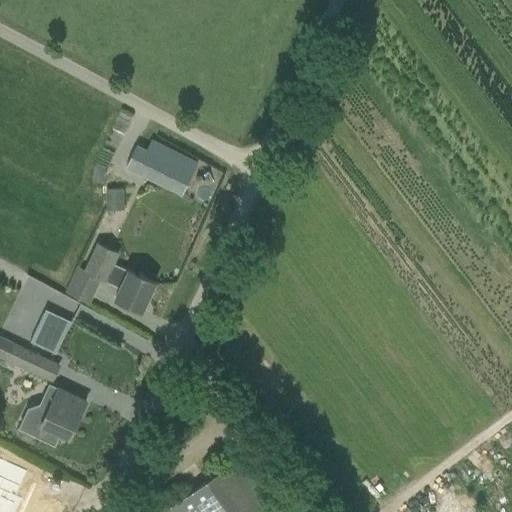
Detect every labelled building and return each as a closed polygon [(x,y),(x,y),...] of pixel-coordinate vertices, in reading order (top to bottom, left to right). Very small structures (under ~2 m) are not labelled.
[(146,150),(135,171),(182,194),(192,173),(146,150)] [(106,204),(125,204),(124,189),(106,190),(106,204)] [(96,242),(85,268),(100,275),(99,279),(119,288),(114,299),(141,310),(155,281),(113,263),(118,252),(96,242)] [(71,321),(45,308),(30,341),(56,353),(71,321)] [(15,362),(52,379),(59,364),(11,341),(2,362),(12,368),(15,362)] [(86,400),(56,387),(48,406),(39,403),(28,407),(17,427),(35,436),(55,445),(60,433),(69,437),(86,400)] [(22,485),(30,471),(0,454),(0,511),(16,511),(21,505),(17,503),(26,487),(22,485)] [(275,511),(265,497),(236,458),(170,506),(174,511),(275,511)]
